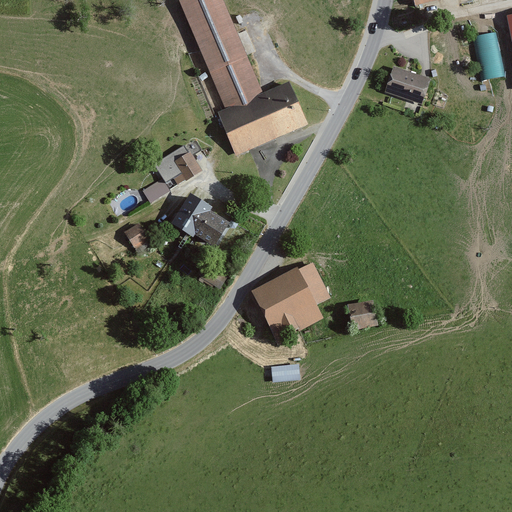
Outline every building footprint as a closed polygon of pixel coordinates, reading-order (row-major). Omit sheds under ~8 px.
[(222,0),(179,0),(200,51),(222,108),(215,111),(233,154),(303,124),(284,79),(259,90),(231,23),(222,0)] [(498,31),(470,36),(479,79),(506,74),(498,31)] [(425,77),(389,65),(380,93),(416,104),(425,77)] [(185,152),(163,164),(174,184),(196,172),(185,152)] [(160,178),(140,189),(148,202),(168,191),(160,178)] [(193,200),(185,194),(168,221),(210,247),(226,220),(213,212),(193,200)] [(144,239),(132,224),(121,233),(132,248),(144,239)] [(310,256),(246,290),(273,341),(317,318),(312,307),(331,297),(310,256)] [(209,266),(202,276),(219,287),(226,276),(209,266)] [(372,300),(348,304),(351,328),(376,324),(372,300)] [(272,363),(272,379),(300,378),(300,362),(272,363)]
